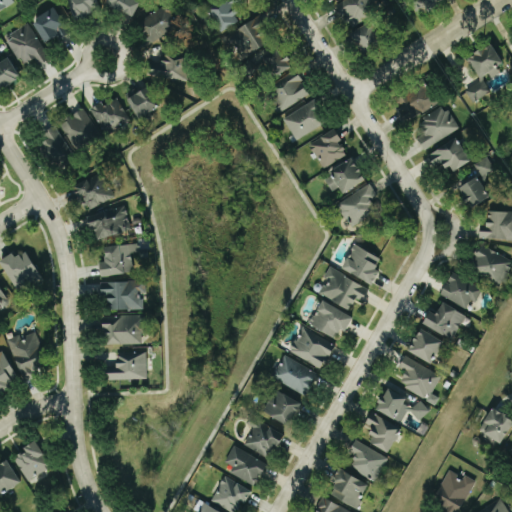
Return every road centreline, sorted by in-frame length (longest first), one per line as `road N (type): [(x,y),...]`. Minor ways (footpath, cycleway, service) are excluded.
road 1 (residential): [(98,511),(75,454),(67,271),(39,196)]
road 2 (residential): [(428,234),(423,258),(276,511)]
road 3 (residential): [(286,0),(417,201),(428,234)]
road 4 (residential): [(349,95),(494,0)]
